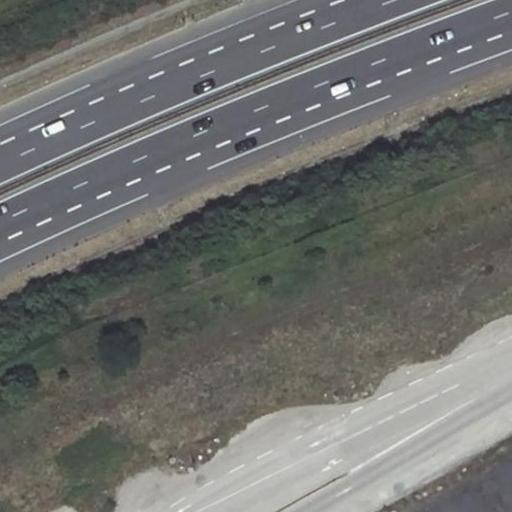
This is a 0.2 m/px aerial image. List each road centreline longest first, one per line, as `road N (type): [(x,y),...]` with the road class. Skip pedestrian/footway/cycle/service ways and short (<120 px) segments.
road 1 (motorway): [(0,222),(238,116),(511,11)]
road 2 (motorway): [(392,0),(0,164)]
road 3 (unknown): [(460,396),(238,511)]
road 4 (unknown): [(312,511),(428,448),(460,396)]
